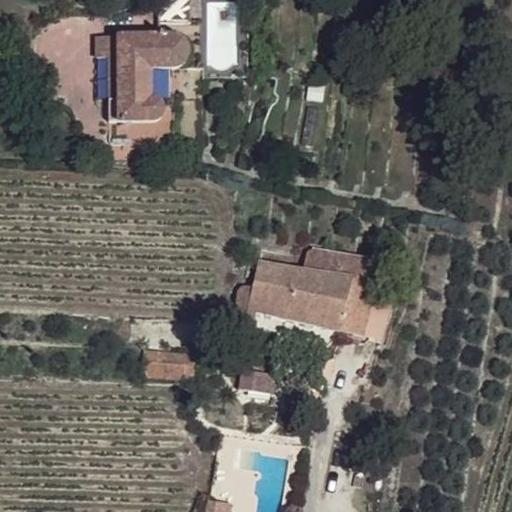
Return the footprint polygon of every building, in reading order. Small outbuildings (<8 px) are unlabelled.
[(194,0),(192,0),(161,0),(161,27),(192,26),(194,0)] [(178,42),(100,41),(101,63),(111,63),(119,64),(117,105),(111,104),(113,129),(153,129),(161,126),(165,119),(164,110),(162,108),(151,104),(152,75),(163,75),(173,74),(183,69),(184,62),(186,53),(182,45),(178,42)] [(117,105),(119,64),(111,63),(111,104),(117,105)] [(296,259),(260,250),(259,265),(293,273),(296,259)] [(383,269),(313,250),(307,277),(353,289),(342,336),(381,345),(390,312),(376,307),(383,269)] [(293,273),(259,265),(253,293),(249,311),(253,312),(342,336),(353,289),(307,277),(293,273)] [(253,293),(240,290),(235,323),(251,327),(253,312),(249,311),(253,293)] [(267,379),(239,371),(234,392),(246,395),(263,399),(267,379)] [(360,387),(342,384),(341,397),(359,399),(360,387)] [(206,511),(231,511),(232,501),(207,499),(206,511)]
